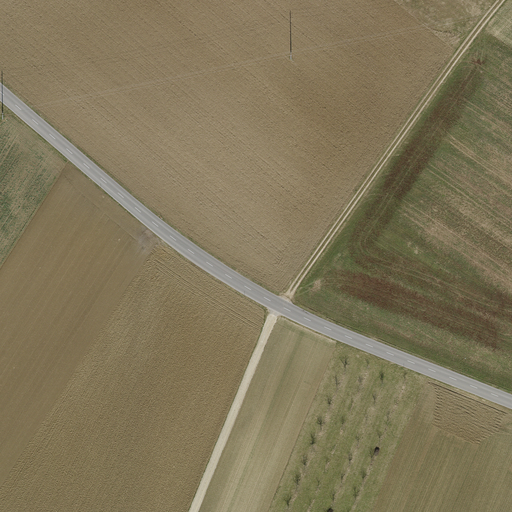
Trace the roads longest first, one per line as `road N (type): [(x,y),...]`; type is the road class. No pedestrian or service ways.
road 1 (tertiary): [(0,88),(183,246),(276,305),(511,402)]
road 2 (track): [(193,511),(276,305),(503,0)]
